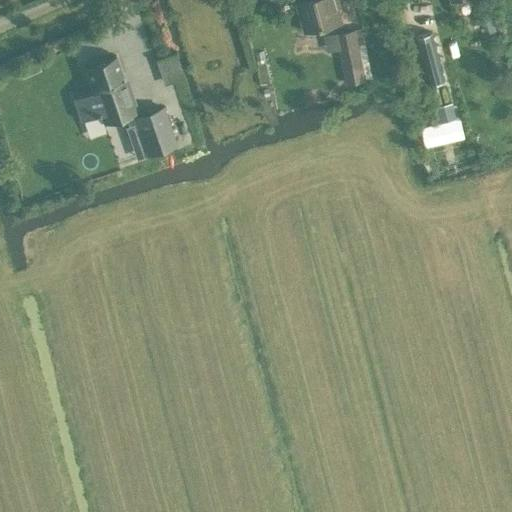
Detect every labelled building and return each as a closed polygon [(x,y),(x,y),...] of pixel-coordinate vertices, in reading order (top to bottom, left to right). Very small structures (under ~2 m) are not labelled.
[(300,0),(296,1),(304,32),(308,31),(308,32),(309,33),(320,30),(321,29),(321,27),(343,21),(340,8),(341,7),(339,0),(300,0)] [(361,28),(336,33),(346,82),(372,77),(361,28)] [(427,84),(443,80),(430,30),(414,34),(425,74),(427,84)] [(88,91),(72,96),(79,119),(97,113),(100,121),(123,114),(126,124),(133,122),(143,154),(175,144),(162,104),(139,112),(126,72),(121,73),(115,54),(80,65),(88,91)] [(430,98),(427,84),(425,74),(414,76),(418,100),(430,98)] [(457,116),(453,100),(437,105),(441,120),(457,116)]
